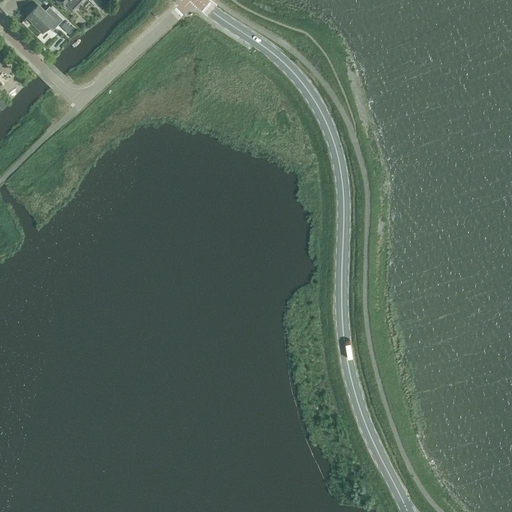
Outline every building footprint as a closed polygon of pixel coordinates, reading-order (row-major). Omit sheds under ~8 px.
[(57,0),(66,8),(67,7),(72,11),(82,0),(57,0)] [(105,3),(101,0),(89,0),(99,9),(105,3)] [(45,11),(38,5),(28,16),(33,21),(32,22),(43,32),(50,24),(55,28),(63,19),(49,6),(45,11)] [(66,21),(61,26),(65,30),(70,25),(66,21)] [(8,73),(12,69),(0,58),(0,81),(0,80),(0,73),(3,71),(7,73),(8,73)]
